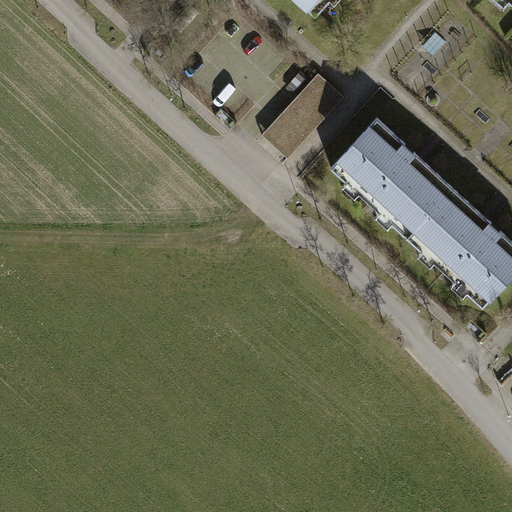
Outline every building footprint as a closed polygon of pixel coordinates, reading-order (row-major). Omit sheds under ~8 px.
[(291,0),(313,20),(327,3),(331,7),(337,0),(291,0)] [(511,0),(491,0),(503,11),(509,3),(511,5),(511,0)] [(319,74),(264,134),(289,157),(344,97),(319,74)] [(392,223),(407,237),(454,186),(377,115),(330,166),(348,182),(344,186),(355,197),(359,192),(380,212),(377,216),(389,226),(392,223)] [(511,239),(454,186),(407,237),(423,251),(420,255),(432,266),(435,262),(456,281),(452,285),(464,296),(468,292),(484,307),(511,276),(511,239)]
